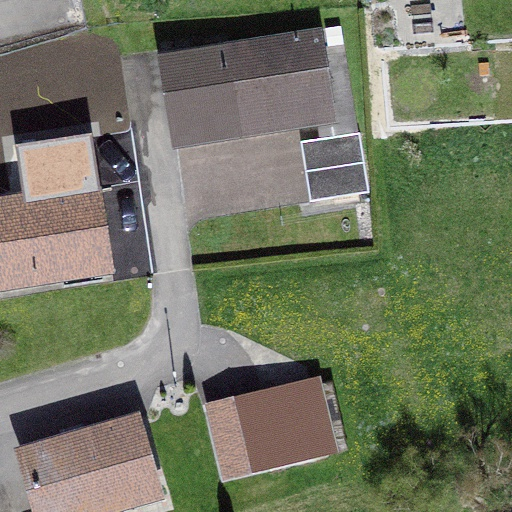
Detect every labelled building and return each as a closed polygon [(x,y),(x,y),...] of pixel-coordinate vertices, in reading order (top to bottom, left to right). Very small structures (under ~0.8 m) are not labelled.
[(316,51),(315,42),(160,67),(168,121),(202,115),(214,97),(228,95),(234,133),(327,119),(316,51)] [(365,196),(356,136),(297,145),(306,205),(365,196)] [(0,287),(107,271),(94,192),(0,206),(0,287)] [(227,476),(265,467),(249,402),(211,411),(227,476)] [(32,511),(110,511),(155,499),(132,422),(82,436),(80,432),(57,439),(59,443),(16,455),(32,511)]
